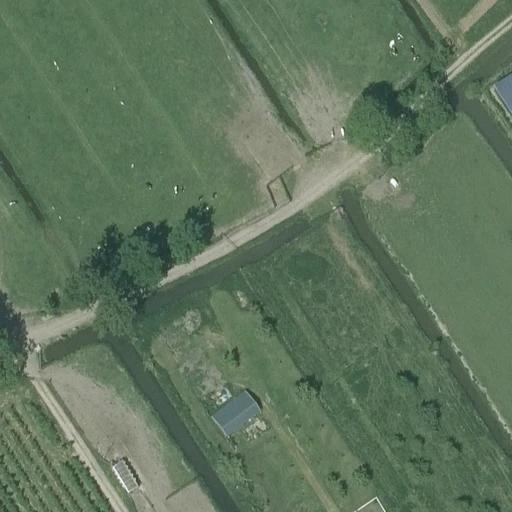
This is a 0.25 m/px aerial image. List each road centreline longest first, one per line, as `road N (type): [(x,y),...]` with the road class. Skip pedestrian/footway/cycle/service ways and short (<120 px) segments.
road 1 (track): [(511,22),(291,209),(0,359)]
road 2 (track): [(21,349),(124,511)]
